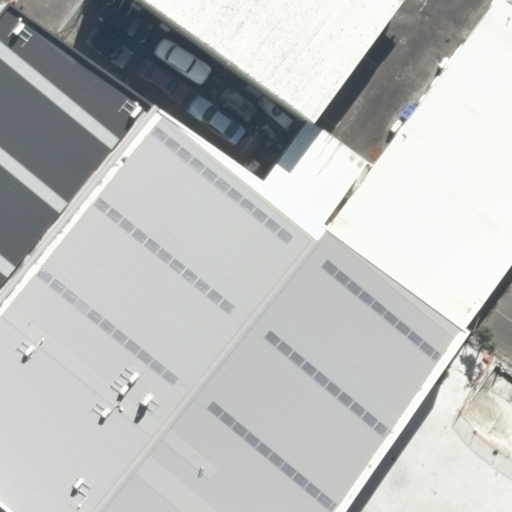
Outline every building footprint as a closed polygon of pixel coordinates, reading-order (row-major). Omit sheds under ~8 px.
[(119,0),(297,128),(302,121),(388,0),(119,0)] [(511,0),(490,0),(317,235),(454,334),(511,255),(511,0)] [(0,281),(144,109),(0,8),(0,281)] [(330,511),(454,334),(317,235),(312,231),(252,187),(144,109),(0,281),(0,511),(330,511)] [(252,187),(312,231),(360,165),(302,121),(297,128),(252,187)] [(511,511),(511,376),(454,334),(330,511),(511,511)]
